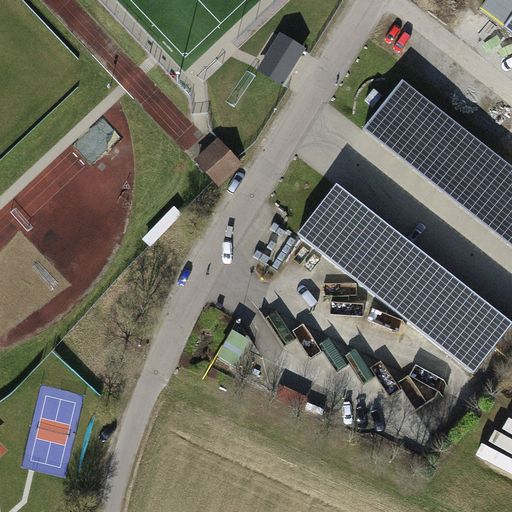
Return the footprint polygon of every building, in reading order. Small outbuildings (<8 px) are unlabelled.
[(511,27),(511,0),(496,0),(489,9),(511,27)] [(282,33),(258,70),(283,86),(307,48),(282,33)] [(511,168),(406,84),(367,133),(511,248),(511,168)] [(244,165),(219,138),(195,160),(220,187),(244,165)] [(511,324),(336,191),(300,238),(477,374),(511,328),(511,324)]
